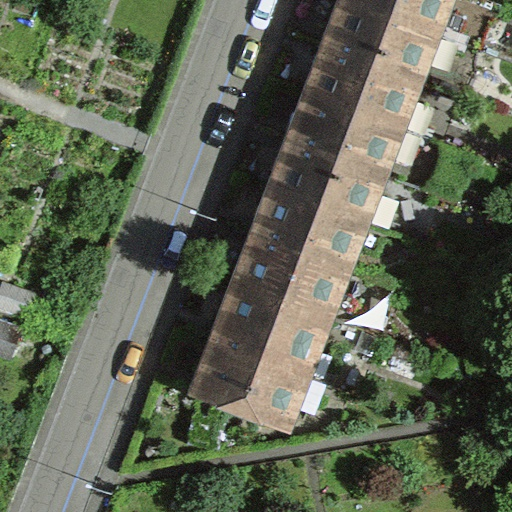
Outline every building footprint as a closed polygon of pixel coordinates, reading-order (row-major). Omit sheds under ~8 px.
[(437,33),(349,0),(341,0),(331,29),(325,44),(419,79),(437,33)] [(449,0),(349,0),(437,33),(449,0)] [(401,126),(419,79),(325,44),(313,76),(307,91),(401,126)] [(401,126),(307,91),(295,123),(290,138),(383,173),(401,126)] [(277,169),(272,184),(366,220),(383,173),(290,138),(277,169)] [(366,220),(272,184),(260,216),(254,231),(348,267),(366,220)] [(348,267),(254,231),(244,257),(235,280),(329,315),(348,267)] [(307,375),(329,315),(235,280),(219,323),(213,339),(307,375)] [(26,326),(0,316),(0,356),(13,361),(26,326)] [(287,426),(307,375),(213,339),(199,375),(193,391),(287,426)]
